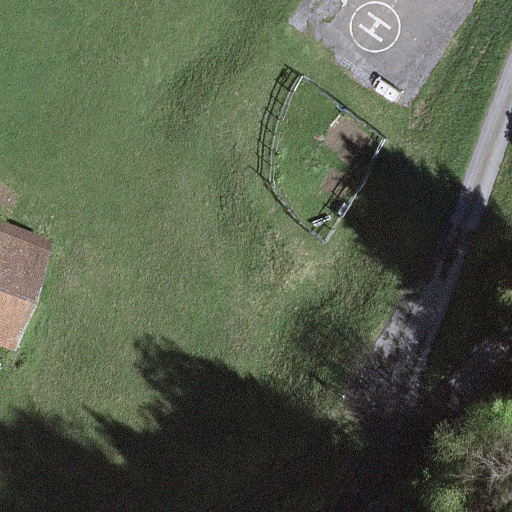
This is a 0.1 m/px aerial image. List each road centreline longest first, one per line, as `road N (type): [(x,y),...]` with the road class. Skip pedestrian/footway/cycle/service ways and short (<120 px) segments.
road 1 (unclassified): [(511,114),(361,511)]
road 2 (track): [(265,511),(398,416)]
